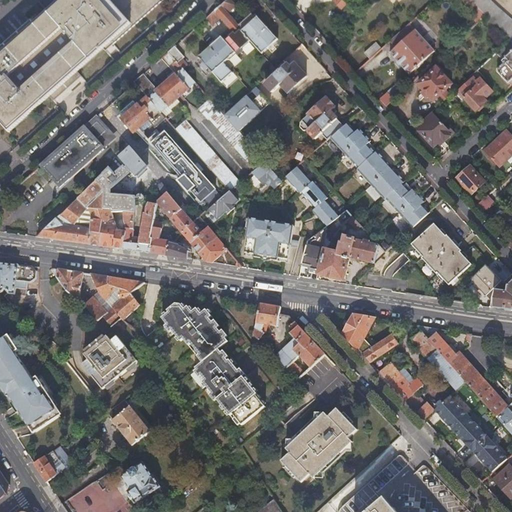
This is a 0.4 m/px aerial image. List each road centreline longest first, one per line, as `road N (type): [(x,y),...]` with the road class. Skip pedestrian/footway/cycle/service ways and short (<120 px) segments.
road 1 (residential): [(0,249),(304,293)]
road 2 (residential): [(304,293),(303,309),(492,511)]
road 3 (residential): [(208,0),(0,184)]
road 4 (residential): [(435,173),(273,0)]
road 5 (residential): [(304,293),(511,325)]
